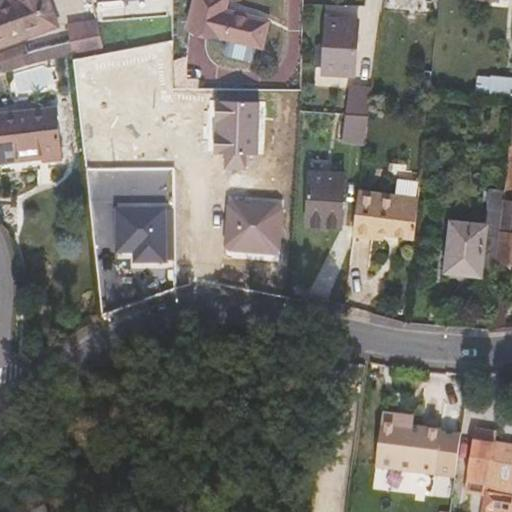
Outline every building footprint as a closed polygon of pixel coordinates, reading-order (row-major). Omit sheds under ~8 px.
[(2,0),(0,1),(0,45),(55,24),(46,0),(2,0)] [(78,15),(75,0),(55,0),(63,21),(78,15)] [(194,0),(188,26),(261,45),(268,20),(224,8),(226,0),(194,0)] [(319,71),(353,73),(357,21),(354,21),(354,13),(327,11),(327,19),(323,19),(321,46),(316,45),(314,64),(320,64),(319,71)] [(76,53),(105,46),(97,16),(69,23),(76,53)] [(26,47),(0,54),(0,63),(28,55),(26,47)] [(187,77),(187,55),(172,60),(172,87),(199,87),(199,78),(187,77)] [(371,89),(351,86),(348,114),(368,115),(371,89)] [(259,102),(216,101),(213,155),(258,156),(259,102)] [(0,155),(41,152),(41,158),(42,163),(60,161),(55,108),(0,113),(0,155)] [(364,143),(368,115),(348,114),(344,140),(364,143)] [(503,200),(511,201),(511,145),(510,145),(504,192),(503,200)] [(0,155),(0,162),(41,158),(41,152),(0,155)] [(304,221),(341,224),(344,174),(307,171),(304,221)] [(381,231),(392,233),(414,236),(418,196),(358,187),(352,233),(380,238),(381,231)] [(479,275),(477,295),(493,297),(496,265),(502,211),(503,200),(504,192),(489,190),(486,224),(451,220),(445,271),(479,275)] [(283,200),(226,195),(225,251),(280,255),(283,200)] [(511,212),(511,201),(503,200),(502,211),(511,212)] [(147,260),(171,260),(171,220),(165,220),(165,210),(120,209),(120,249),(140,249),(147,250),(147,260)] [(511,212),(502,211),(496,265),(511,266),(511,212)] [(380,238),(390,239),(392,233),(381,231),(380,238)] [(501,323),(503,299),(493,298),(490,321),(501,323)] [(441,424),(441,422),(382,415),(376,456),(455,467),(460,426),(441,424)] [(475,431),(465,492),(486,496),(483,511),(511,511),(511,446),(495,444),(497,434),(475,431)] [(23,511),(46,511),(43,503),(23,511)]
